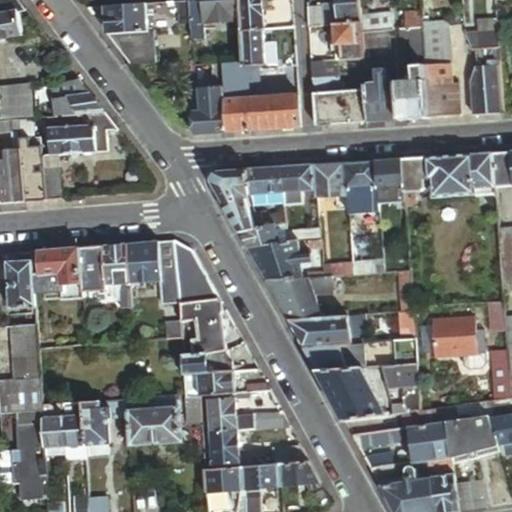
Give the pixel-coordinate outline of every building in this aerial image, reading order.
[(28,11),(19,0),(0,0),(0,42),(24,38),(20,13),(28,11)] [(206,25),(243,22),(241,0),(225,0),(204,2),(205,25),(206,25)] [(266,31),(264,0),(241,0),(243,22),(243,32),(266,31)] [(339,0),(341,25),(363,24),(363,16),(361,0),(339,0)] [(205,25),(204,2),(192,3),(193,25),(194,41),(207,40),(206,25),(205,25)] [(192,3),(179,3),(180,26),(193,25),(192,3)] [(150,35),(148,6),(108,8),(110,37),(150,35)] [(323,9),(308,10),(309,16),(321,15),(322,27),(324,26),(323,9)] [(373,32),(395,31),(394,22),(394,14),(363,16),(363,24),(364,33),(373,32)] [(321,15),(309,16),(309,27),(322,27),(321,15)] [(425,29),(424,24),(424,16),(409,17),(410,30),(414,30),(425,29)] [(478,21),(479,34),(500,32),(499,19),(478,21)] [(452,49),(450,27),(445,23),(424,24),(425,29),(426,51),(452,49)] [(366,59),(364,33),(363,24),(341,25),(338,26),(339,32),(340,47),(348,46),(349,61),(366,59)] [(426,51),(425,29),(414,30),(415,40),(417,83),(429,82),(428,68),(426,51)] [(410,30),(401,31),(402,41),(415,40),(414,30),(410,30)] [(267,42),(266,31),(243,32),(246,63),(246,68),(269,66),(267,42)] [(396,48),(395,31),(373,32),(374,50),(396,48)] [(374,50),(373,32),(364,33),(366,59),(366,60),(375,59),(374,50)] [(496,50),(501,50),(500,32),(479,34),(471,34),(481,51),(496,50)] [(110,37),(132,66),(158,64),(155,34),(150,35),(110,37)] [(267,42),(269,66),(274,66),(274,65),(278,64),(277,42),(267,42)] [(340,47),(341,61),(349,61),(348,46),(340,47)] [(453,65),(452,49),(426,51),(428,68),(453,65)] [(339,61),(312,63),(314,80),(341,79),(339,61)] [(387,62),(366,63),(367,72),(369,71),(377,71),(387,70),(387,62)] [(227,101),(299,96),(297,64),(274,66),(269,66),(246,68),(246,63),(224,65),(226,90),(227,101)] [(226,90),(224,65),(212,66),(214,90),(226,90)] [(454,85),(453,65),(428,68),(429,82),(431,119),(463,117),(460,85),(454,85)] [(475,116),(506,114),(502,66),(492,67),(479,68),(473,85),(475,116)] [(370,123),(402,121),(399,84),(388,84),(387,70),(377,71),(378,85),(369,85),(369,71),(367,72),(368,91),(370,123)] [(341,79),(314,80),(315,95),(341,93),(341,79)] [(107,115),(81,81),(58,86),(61,119),(107,115)] [(402,121),(431,119),(429,82),(417,83),(399,84),(402,121)] [(37,99),(36,99),(35,88),(4,90),(5,121),(38,119),(37,99)] [(198,136),(229,133),(227,101),(226,90),(214,90),(201,91),(203,114),(196,115),(198,136)] [(341,93),(315,95),(317,127),(370,123),(368,91),(341,93)] [(229,133),(302,128),(299,96),(227,101),(229,133)] [(120,131),(107,115),(61,119),(52,119),(52,131),(97,128),(99,155),(110,154),(109,133),(120,132),(120,131)] [(23,141),(22,121),(4,123),(5,129),(5,135),(12,135),(13,154),(24,153),(23,141)] [(37,140),(36,121),(22,121),(23,141),(37,140)] [(54,158),(99,155),(97,128),(52,131),(54,158)] [(25,161),(46,160),(44,140),(37,140),(23,141),(24,153),(25,161)] [(25,161),(24,153),(13,154),(11,154),(11,162),(25,161)] [(511,153),(494,155),(496,188),(511,186),(511,153)] [(496,188),(494,155),(404,162),(406,183),(426,182),(433,182),(435,198),(476,196),(476,193),(476,190),(496,188)] [(25,172),(46,171),(46,160),(25,161),(25,172)] [(25,172),(25,161),(11,162),(3,162),(6,206),(28,204),(25,172)] [(406,183),(404,162),(379,164),(380,186),(381,199),(381,205),(407,203),(406,194),(406,183)] [(380,186),(379,164),(362,165),(364,187),(367,187),(380,186)] [(364,187),(362,165),(347,166),(348,188),(364,187)] [(348,188),(347,166),(316,168),(318,191),(318,198),(337,196),(349,195),(348,188)] [(318,191),(316,168),(284,170),(285,193),(304,192),(318,191)] [(49,203),(64,202),(62,170),(46,171),(49,203)] [(285,193),(284,170),(248,173),(249,196),(285,193)] [(28,204),(49,203),(46,171),(25,172),(28,204)] [(249,196),(248,173),(218,175),(213,182),(242,235),(258,231),(243,197),(249,196)] [(426,182),(406,183),(406,194),(416,194),(423,193),(426,189),(426,182)] [(381,199),(380,186),(367,187),(368,200),(381,199)] [(364,187),(348,188),(349,195),(350,209),(350,214),(382,212),(381,205),(381,199),(368,200),(367,187),(364,187)] [(304,192),(285,193),(286,204),(286,207),(305,206),(304,192)] [(285,193),(249,196),(253,207),(286,204),(285,193)] [(416,194),(406,194),(407,203),(407,209),(415,208),(417,204),(416,194)] [(349,195),(337,196),(338,210),(350,209),(349,195)] [(275,227),(287,224),(286,213),(268,218),(267,213),(256,216),(260,226),(275,223),(275,227)] [(288,239),(288,235),(287,224),(275,227),(276,240),(288,239)] [(251,251),(289,245),(288,239),(276,240),(275,227),(258,231),(242,235),(251,251)] [(302,243),(321,239),(320,228),(288,235),(288,239),(289,245),(302,243)] [(511,283),(511,229),(501,230),(505,284),(511,283)] [(321,239),(302,243),(302,251),(308,251),(322,250),(321,239)] [(183,303),(176,243),(161,245),(164,284),(165,303),(183,303)] [(195,252),(179,243),(176,243),(183,303),(221,300),(195,252)] [(302,251),(302,243),(289,245),(251,251),(269,284),(304,281),(304,270),(309,270),(314,265),(313,254),(308,251),(302,251)] [(161,245),(130,247),(133,286),(164,284),(161,245)] [(133,286),(130,247),(107,249),(110,287),(128,286),(133,286)] [(110,287),(107,249),(83,250),(85,285),(86,294),(110,293),(110,287)] [(85,285),(83,250),(42,254),(44,277),(64,276),(65,286),(85,285)] [(402,272),(412,272),(410,250),(400,251),(402,272)] [(36,264),(35,254),(13,256),(13,262),(13,266),(36,264)] [(386,274),(385,261),(323,266),(324,279),(332,279),(386,274)] [(14,310),(38,309),(36,264),(13,266),(11,266),(14,310)] [(415,312),(412,272),(402,272),(400,273),(403,313),(406,313),(415,312)] [(39,288),(65,286),(64,276),(44,277),(38,278),(39,288)] [(324,279),(309,280),(314,296),(333,295),(332,279),(324,279)] [(309,280),(304,281),(269,284),(291,323),(322,320),(314,296),(309,280)] [(126,310),(134,309),(133,286),(128,286),(125,293),(126,310)] [(224,303),(221,300),(183,303),(185,321),(201,320),(203,340),(197,340),(198,355),(207,354),(228,352),(224,317),(225,314),(224,303)] [(503,302),(489,303),(490,328),(505,327),(503,302)] [(417,340),(415,312),(406,313),(406,327),(408,330),(362,334),(363,345),(396,342),(417,340)] [(28,327),(39,326),(39,315),(27,316),(28,327)] [(0,329),(8,329),(0,316),(0,329)] [(348,318),(322,320),(291,323),(306,350),(343,347),(352,346),(348,318)] [(477,318),(436,322),(439,357),(463,355),(479,353),(477,318)] [(186,341),(185,321),(169,322),(170,342),(186,341)] [(43,383),(39,326),(28,327),(14,328),(17,384),(43,383)] [(399,367),(419,365),(417,340),(396,342),(399,367)] [(346,360),(343,347),(306,350),(318,373),(366,369),(368,369),(367,354),(350,355),(346,360)] [(498,401),(510,399),(507,351),(494,352),(498,401)] [(207,356),(208,374),(234,373),(233,352),(227,354),(207,356)] [(367,354),(368,369),(383,368),(391,367),(390,352),(367,354)] [(479,353),(463,355),(464,365),(469,369),(481,368),(486,363),(485,353),(479,353)] [(207,356),(207,354),(198,355),(187,356),(188,376),(202,375),(208,374),(207,356)] [(410,387),(421,386),(419,365),(399,367),(391,367),(383,368),(386,389),(410,387)] [(318,373),(346,424),(389,417),(383,406),(366,369),(318,373)] [(202,375),(203,398),(236,396),(234,373),(208,374),(202,375)] [(202,375),(188,376),(190,398),(203,398),(202,375)] [(45,408),(43,383),(17,384),(0,385),(0,408),(0,415),(18,414),(45,413),(45,408)] [(402,408),(413,414),(423,413),(421,386),(410,387),(410,393),(405,393),(401,398),(402,408)] [(272,393),(268,387),(248,388),(249,395),(252,395),(272,394),(272,393)] [(236,396),(203,398),(205,435),(212,434),(210,403),(236,401),(252,400),(252,395),(249,395),(236,396)] [(511,398),(510,399),(498,401),(493,401),(494,414),(511,411),(511,398)] [(182,399),(147,401),(148,413),(183,412),(182,399)] [(188,400),(190,427),(203,426),(201,399),(188,400)] [(131,403),(132,414),(148,413),(147,401),(131,403)] [(210,403),(212,434),(239,432),(256,431),(256,430),(289,427),(282,415),(255,417),(255,412),(237,413),(236,401),(210,403)] [(132,419),(132,414),(131,403),(104,404),(104,409),(114,408),(115,420),(132,419)] [(104,409),(104,404),(86,405),(89,448),(113,447),(111,420),(115,420),(114,408),(104,409)] [(389,417),(400,416),(396,404),(383,406),(389,417)] [(89,448),(86,405),(66,406),(68,449),(70,449),(83,448),(87,448),(89,448)] [(66,406),(45,408),(45,413),(47,450),(49,450),(66,449),(68,449),(66,406)] [(148,413),(132,414),(132,419),(133,447),(184,444),(184,435),(183,412),(148,413)] [(47,450),(45,413),(18,414),(20,451),(13,452),(13,467),(14,485),(22,485),(23,502),(50,501),(47,450)] [(511,415),(491,418),(500,449),(501,449),(511,447),(511,415)] [(500,449),(491,418),(447,424),(453,459),(498,449),(500,449)] [(453,459),(447,424),(410,430),(415,464),(429,463),(453,459)] [(402,439),(402,431),(354,437),(360,449),(397,445),(402,439)] [(239,432),(212,434),(215,464),(218,466),(220,466),(241,464),(239,432)] [(212,434),(205,435),(208,472),(221,471),(220,466),(218,466),(215,464),(212,434)] [(511,460),(511,447),(501,449),(505,461),(511,460)] [(83,458),(83,448),(70,449),(70,459),(83,458)] [(311,464),(302,448),(275,450),(276,467),(283,466),(311,464)] [(67,459),(66,449),(49,450),(50,460),(67,459)] [(453,459),(454,466),(500,457),(498,449),(453,459)] [(13,452),(3,452),(4,468),(13,467),(13,452)] [(393,454),(366,459),(372,471),(395,467),(393,454)] [(430,474),(454,470),(454,466),(453,459),(429,463),(430,474)] [(246,469),(256,469),(256,463),(241,464),(220,466),(221,471),(246,469)] [(430,474),(429,463),(415,464),(402,466),(403,481),(407,480),(406,473),(406,472),(407,471),(407,470),(408,470),(409,469),(410,469),(411,469),(412,469),(413,469),(414,469),(415,470),(416,471),(416,472),(417,475),(430,474)] [(324,487),(311,464),(283,466),(284,490),(308,488),(324,487)] [(284,490),(283,466),(276,467),(256,469),(246,469),(248,492),(284,490)] [(403,481),(402,466),(395,467),(372,471),(379,484),(403,481)] [(221,471),(208,472),(209,495),(235,493),(248,492),(246,469),(221,471)] [(435,511),(431,481),(418,483),(417,475),(416,472),(416,471),(415,470),(414,469),(413,469),(412,469),(411,469),(410,469),(409,469),(408,470),(407,470),(407,471),(406,472),(406,473),(407,480),(408,484),(383,489),(395,511),(435,511)] [(435,511),(460,511),(459,500),(457,486),(455,477),(431,481),(435,511)] [(483,482),(457,486),(459,500),(485,497),(483,482)] [(329,511),(335,508),(324,487),(308,488),(320,511),(329,511)] [(235,493),(209,495),(209,511),(230,511),(231,511),(236,507),(235,493)] [(263,511),(262,496),(248,497),(248,511),(263,511)] [(460,511),(471,511),(487,510),(485,497),(459,500),(460,511)] [(91,511),(91,500),(91,498),(76,499),(76,511),(91,511)] [(108,511),(108,499),(91,500),(91,511),(108,511)]
